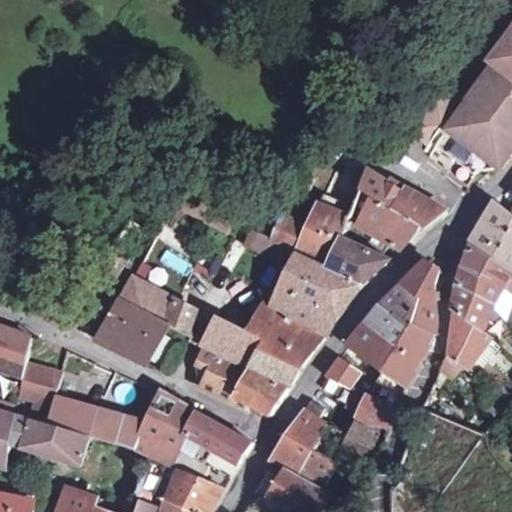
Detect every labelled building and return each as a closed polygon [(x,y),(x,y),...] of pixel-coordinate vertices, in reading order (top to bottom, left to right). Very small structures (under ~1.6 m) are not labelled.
[(476,38),(489,48),(508,22),(495,12),(476,38)] [(511,24),(508,22),(489,48),(504,58),(511,46),(511,24)] [(511,46),(504,58),(499,65),(481,88),(473,100),(445,81),(411,133),(425,143),(432,148),(442,134),(446,137),(437,148),(477,176),(480,173),(498,170),(501,172),(511,156),(511,46)] [(388,207),(399,191),(372,174),(364,192),(366,193),(376,200),(388,207)] [(313,178),(295,211),(301,215),(319,181),(313,178)] [(420,203),(399,191),(388,207),(424,230),(428,233),(437,224),(449,215),(433,209),(436,204),(424,197),(420,203)] [(376,200),(366,193),(356,213),(355,216),(364,221),(376,200)] [(424,230),(388,207),(376,200),(364,221),(360,230),(393,246),(401,247),(406,246),(411,244),(419,237),(424,230)] [(332,271),(346,243),(353,218),(355,216),(356,213),(326,201),(311,232),(300,255),(305,258),(332,271)] [(511,214),(502,206),(487,229),(474,248),(475,250),(511,272),(511,214)] [(300,255),(311,232),(289,221),(277,243),(285,248),(300,255)] [(249,261),(263,236),(248,229),(234,254),(249,261)] [(262,289),(285,248),(277,243),(263,236),(249,261),(253,264),(247,277),(242,274),(240,279),(262,289)] [(160,243),(147,265),(155,270),(169,248),(160,243)] [(393,263),(346,243),(332,271),(365,288),(378,277),(393,263)] [(469,270),(508,288),(511,289),(511,272),(475,250),(471,261),(469,270)] [(276,307),(267,304),(253,331),(222,319),(209,346),(208,348),(254,368),(295,386),(314,361),(317,355),(346,315),(365,288),(332,271),(305,258),(276,307)] [(438,305),(438,288),(445,273),(429,262),(409,284),(426,296),(438,305)] [(462,289),(499,307),(508,288),(469,270),(462,289)] [(137,282),(126,301),(167,324),(172,326),(179,303),(137,282)] [(415,325),(426,296),(409,284),(403,289),(384,309),(415,325)] [(253,331),(267,304),(268,302),(235,285),(222,319),(253,331)] [(486,333),(499,307),(462,289),(458,314),(486,333)] [(438,337),(439,330),(438,305),(426,296),(415,325),(438,337)] [(146,365),(167,324),(126,301),(100,343),(117,352),(146,365)] [(199,314),(179,303),(172,326),(192,337),(199,314)] [(415,325),(384,309),(378,316),(370,326),(401,348),(415,325)] [(497,340),(486,333),(458,314),(455,343),(450,357),(471,372),(497,340)] [(415,325),(401,348),(388,373),(374,398),(401,412),(411,392),(438,337),(415,325)] [(370,326),(365,332),(353,347),(388,373),(401,348),(370,326)] [(0,360),(9,363),(17,334),(0,327),(0,360)] [(17,334),(9,363),(29,369),(30,366),(36,340),(17,334)] [(242,397),(254,368),(208,348),(201,365),(213,372),(204,391),(201,397),(210,402),(234,413),(242,397)] [(333,376),(351,387),(356,390),(366,374),(344,360),(333,376)] [(196,386),(204,391),(213,372),(201,365),(198,372),(196,386)] [(92,439),(51,428),(57,404),(65,377),(49,372),(30,366),(29,369),(22,399),(40,403),(34,423),(17,418),(11,446),(84,467),(88,453),(96,455),(101,442),(92,439)] [(295,386),(254,368),(242,397),(251,402),(274,414),(283,401),(295,386)] [(401,412),(374,398),(373,400),(356,390),(351,387),(342,402),(364,419),(392,434),(401,412)] [(165,393),(154,415),(190,436),(202,413),(196,410),(165,393)] [(311,411),(324,419),(330,412),(316,402),(311,411)] [(57,404),(51,428),(92,439),(99,416),(57,404)] [(0,468),(5,470),(11,446),(17,418),(0,412),(0,468)] [(180,454),(206,466),(214,449),(244,464),(250,456),(257,444),(202,413),(190,436),(180,454)] [(190,436),(154,415),(147,430),(128,424),(122,446),(138,450),(174,466),(180,454),(190,436)] [(128,424),(99,416),(92,439),(101,442),(122,446),(128,424)] [(306,418),(294,435),(312,448),(315,449),(328,430),(306,418)] [(392,434),(364,419),(354,437),(384,455),(392,434)] [(380,469),(384,455),(354,437),(332,424),(328,430),(315,449),(341,465),(347,452),(380,469)] [(294,435),(289,443),(277,462),(281,464),(296,473),(312,448),(294,435)] [(341,465),(315,449),(312,448),(296,473),(327,491),(341,465)] [(166,483),(159,498),(170,503),(192,511),(214,511),(221,500),(226,491),(207,482),(213,469),(206,466),(180,454),(174,466),(173,469),(180,473),(175,485),(166,483)] [(269,484),(262,495),(290,511),(329,511),(338,497),(327,491),(296,473),(281,464),(269,484)] [(102,511),(104,509),(106,503),(91,497),(73,490),(63,511),(102,511)] [(167,511),(170,503),(159,498),(148,494),(144,504),(161,509),(167,511)] [(290,511),(262,495),(254,508),(251,511),(290,511)] [(0,511),(36,511),(38,505),(0,497),(0,511)] [(167,511),(166,511),(192,511),(170,503),(167,511)]
